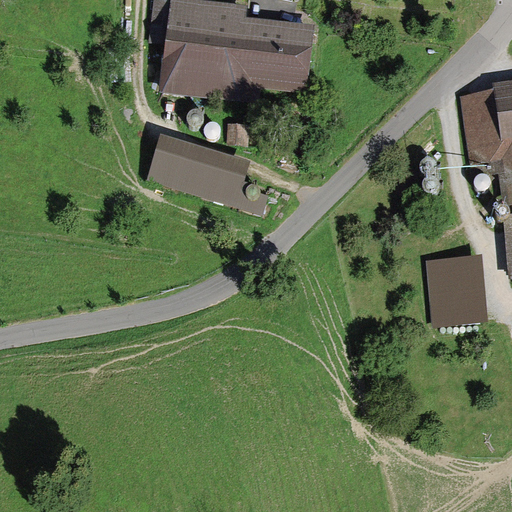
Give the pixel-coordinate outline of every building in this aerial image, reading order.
[(253,84),(304,92),(313,29),(242,19),(243,10),(176,0),(159,0),(154,38),(171,41),(164,87),(251,100),(253,84)] [(511,215),(502,217),(511,277),(511,276),(511,84),(498,86),(499,94),(461,99),(471,167),(483,166),(485,176),(501,173),(506,206),(511,205),(511,215)] [(245,181),(251,163),(162,136),(148,181),(264,216),(270,195),(260,192),(262,187),(245,181)] [(434,171),(435,167),(434,163),(429,161),(425,163),(424,167),(425,171),(430,173),(434,171)] [(435,189),(436,184),(435,180),(434,180),(430,178),(425,180),(423,184),(425,189),(430,191),(435,189)] [(505,217),(506,217),(507,213),(506,209),(502,208),(498,209),(497,213),(498,217),(502,218),(505,217)] [(480,258),(427,264),(434,325),(486,319),(480,258)]
